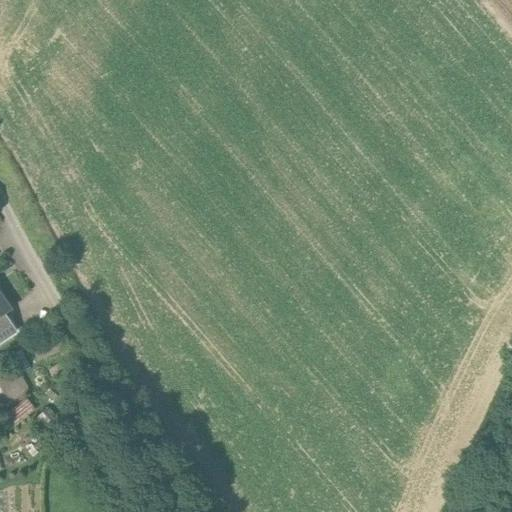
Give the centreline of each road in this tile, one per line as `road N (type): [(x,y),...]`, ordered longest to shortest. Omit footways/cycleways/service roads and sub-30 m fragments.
road 1 (unclassified): [(92,368),(0,199)]
road 2 (track): [(92,368),(187,511)]
road 3 (track): [(511,393),(454,511)]
